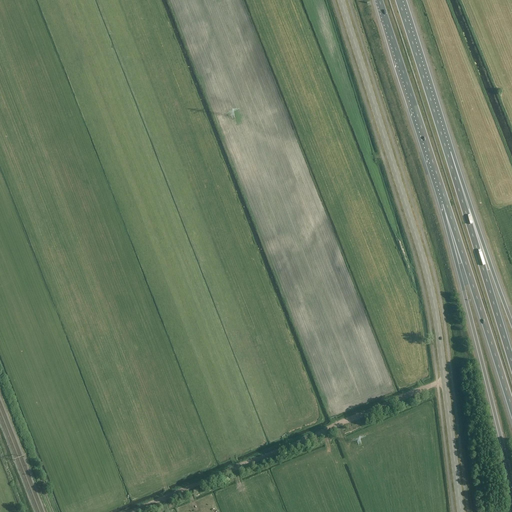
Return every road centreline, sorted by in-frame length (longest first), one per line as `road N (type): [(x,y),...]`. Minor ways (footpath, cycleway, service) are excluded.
road 1 (tertiary): [(460,511),(433,300),(340,0)]
road 2 (track): [(444,381),(134,510)]
road 3 (motorway): [(446,203),(511,484)]
road 4 (motorway): [(511,363),(446,151)]
road 5 (motorway): [(446,203),(511,407)]
road 6 (motorway): [(379,0),(446,203)]
road 7 (motorway): [(511,323),(446,151)]
road 8 (motorway): [(446,151),(399,0)]
